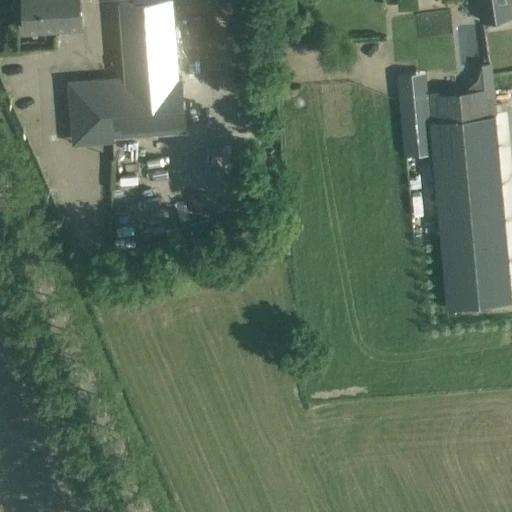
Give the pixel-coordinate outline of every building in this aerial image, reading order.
[(24,0),(26,29),(82,25),(80,0),(24,0)] [(172,0),(151,0),(120,2),(127,82),(75,86),(79,137),(187,129),(183,77),(178,77),(172,0)] [(509,0),(479,0),(482,20),(511,16),(509,0)] [(358,81),(323,82),(328,221),(363,220),(358,81)] [(428,96),(400,98),(405,156),(433,153),(447,307),(511,301),(511,284),(494,87),(428,93),(428,96)] [(511,88),(499,89),(500,106),(511,106),(511,88)] [(124,191),(112,196),(120,217),(132,213),(124,191)]
